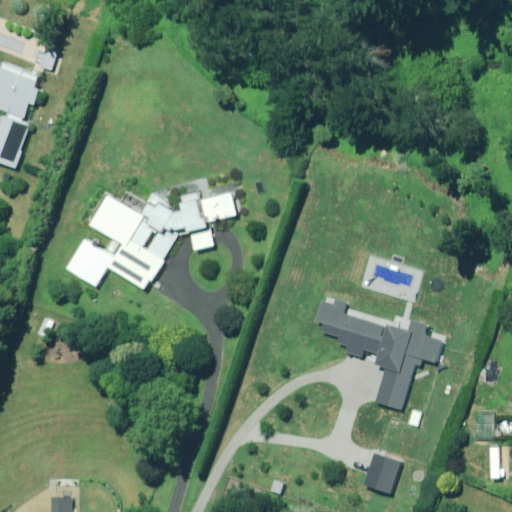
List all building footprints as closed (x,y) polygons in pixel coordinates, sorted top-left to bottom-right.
[(63,56),(50,52),(45,68),(58,72),(63,56)] [(0,162),(18,169),(24,152),(22,151),(32,127),(24,125),(26,119),(27,119),(33,104),(38,106),(44,91),(40,89),(42,83),(0,66),(0,109),(12,114),(10,119),(8,118),(0,138),(0,162)] [(144,214),(111,195),(92,226),(99,230),(92,242),(88,239),(70,270),(101,289),(112,270),(149,292),(154,283),(156,284),(169,262),(168,261),(182,237),(196,234),(200,251),(219,246),(213,222),(242,215),(237,194),(203,202),(202,194),(184,198),(187,212),(181,214),(154,197),(144,214)] [(431,323),(417,319),(403,370),(414,373),(417,361),(420,362),(431,323)] [(497,413),(477,412),(476,440),(496,441),(497,413)] [(76,511),(77,500),(56,499),(55,511),(76,511)]
